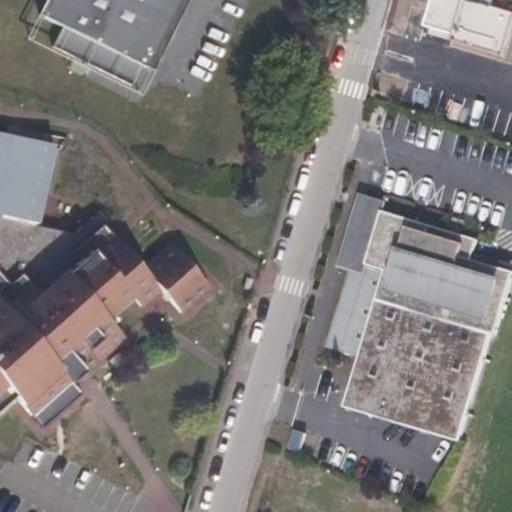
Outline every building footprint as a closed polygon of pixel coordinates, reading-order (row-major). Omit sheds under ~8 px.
[(163,56),(57,0),(47,0),(41,15),(62,27),(54,45),(75,55),(79,49),(98,58),(96,66),(134,85),(144,67),(155,72),(163,56)] [(57,0),(163,56),(190,0),(57,0)] [(62,27),(41,15),(31,32),(54,45),(62,27)] [(79,49),(75,55),(96,66),(98,58),(79,49)] [(146,91),(155,72),(144,67),(134,85),(146,91)] [(498,334),(511,286),(511,269),(475,258),(481,238),(361,202),(345,256),(362,261),(360,268),(354,266),(331,344),(362,352),(346,405),(461,440),(494,333),(498,334)] [(74,382),(127,337),(111,317),(135,297),(143,306),(165,289),(182,310),(207,288),(170,244),(144,265),(108,224),(112,219),(104,212),(80,235),(0,215),(0,410),(18,396),(45,426),(82,394),(74,382)] [(302,449),(307,431),(297,428),(292,446),(302,449)]
